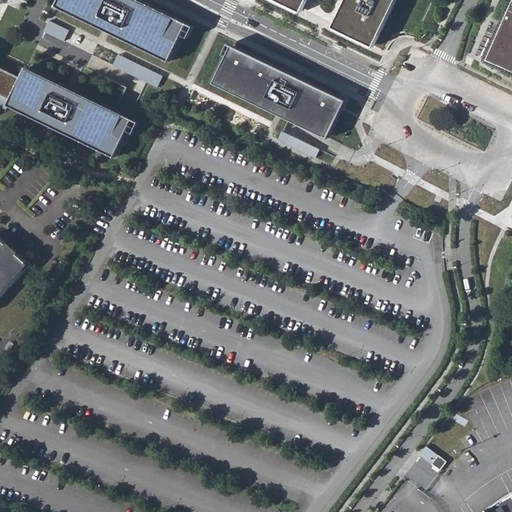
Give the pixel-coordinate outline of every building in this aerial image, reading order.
[(195,26),(141,0),(65,0),(61,7),(177,64),(195,26)] [(283,0),(303,10),(308,0),(348,0),(336,26),(375,45),(396,0),(283,0)] [(511,9),(490,60),(511,69),(511,9)] [(50,20),(44,32),(64,41),(70,30),(50,20)] [(345,99),(234,45),(216,83),(326,137),(345,99)] [(163,76),(119,54),(114,65),(158,87),(163,76)] [(0,100),(10,105),(23,78),(0,66),(0,100)] [(23,78),(10,105),(52,126),(117,157),(135,119),(71,88),(28,68),(23,78)] [(348,101),(345,99),(326,137),(330,138),(348,101)] [(320,149),(283,131),(279,140),(316,158),(320,149)] [(0,297),(30,264),(19,254),(20,252),(9,242),(7,244),(0,237),(0,297)] [(427,446),(421,454),(441,470),(448,461),(427,446)] [(511,511),(511,496),(507,499),(492,509),(489,511),(511,511)]
